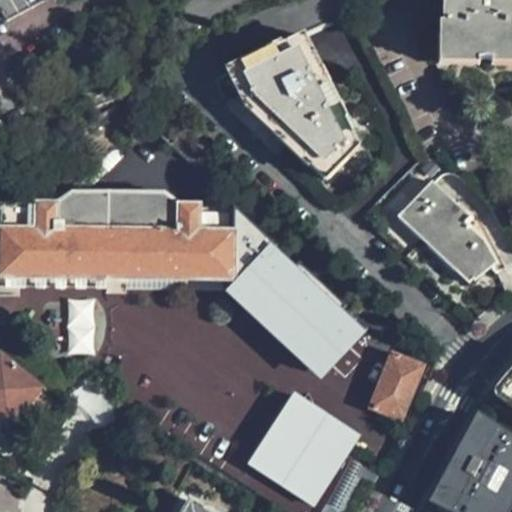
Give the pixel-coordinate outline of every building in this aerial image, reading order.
[(511,57),(511,0),(448,0),(447,56),(467,57),(467,60),(506,61),(506,57),(510,57),(511,57)] [(327,87),(304,38),(232,72),(249,109),(292,150),(324,181),(355,145),(327,87)] [(473,220),(433,182),(403,212),(405,213),(398,220),(406,225),(470,285),(492,260),(488,256),(491,253),(483,240),(468,226),(473,220)] [(234,281),(233,232),(233,210),(48,207),(3,206),(2,276),(118,279),(234,281)] [(256,218),(233,232),(234,281),(330,370),(356,343),(352,341),(367,322),(256,218)] [(71,353),(95,352),(94,298),(70,299),(71,353)] [(0,347),(50,385),(60,371),(6,329),(0,336),(0,347)] [(371,410),(401,422),(425,367),(392,355),(371,410)] [(39,391),(0,359),(0,419),(1,420),(2,435),(16,435),(17,422),(19,418),(37,394),(39,391)] [(511,373),(507,378),(496,392),(493,396),(499,400),(511,408),(511,373)] [(316,507),(362,433),(295,391),(249,466),(316,507)] [(46,401),(37,394),(19,418),(29,425),(46,401)] [(511,443),(497,433),(477,420),(452,463),(431,504),(449,511),(504,511),(511,497),(511,443)] [(345,511),(368,468),(349,458),(320,511),(345,511)] [(209,511),(190,501),(184,511),(209,511)]
